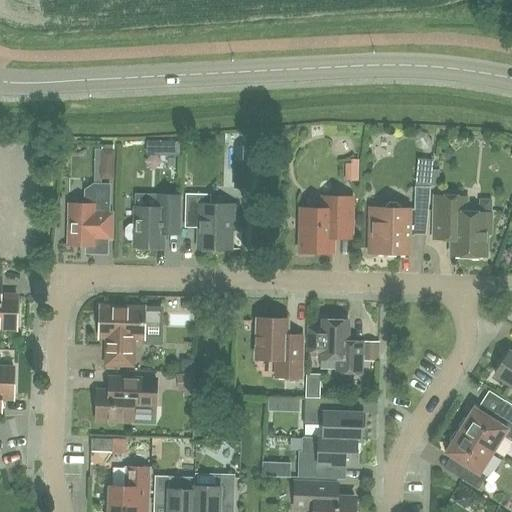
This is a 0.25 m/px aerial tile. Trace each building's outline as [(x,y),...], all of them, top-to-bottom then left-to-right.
[(419,149),(424,150),(429,147),(430,142),(424,134),(419,132),(414,135),(413,141),(419,149)] [(161,141),(147,141),(147,152),(160,152),(161,141)] [(448,148),(440,155),(447,162),(454,156),(448,148)] [(440,184),(441,157),(426,156),(426,183),(440,184)] [(349,164),(344,164),(344,181),(357,182),(358,160),(349,159),(349,164)] [(108,239),(110,186),(95,186),(85,191),(85,205),(69,205),(68,226),(68,246),(94,247),(94,239),(108,239)] [(428,211),(430,188),(415,187),(414,211),(428,211)] [(198,250),(199,250),(200,250),(203,253),(210,253),(213,250),(229,250),(229,226),(237,226),(237,206),(211,205),(211,195),(185,195),(185,215),(185,225),(196,225),(199,228),(198,250)] [(180,236),(181,218),(181,197),(157,197),(157,209),(134,208),(134,225),(130,224),(126,228),(125,236),(129,240),(134,240),(133,248),(164,249),(164,235),(180,236)] [(452,256),(468,256),(469,256),(471,259),(479,259),(481,256),(485,257),(486,234),(489,234),(489,214),(465,214),(466,198),(435,197),(434,229),(452,230),(452,256)] [(351,238),(352,199),(323,199),(323,211),(301,211),(300,252),(332,253),(333,238),(351,238)] [(389,202),(386,206),(386,209),(370,209),(369,237),(375,237),(374,254),(409,254),(410,210),(400,209),(400,207),(397,203),(389,202)] [(2,280),(0,279),(0,328),(16,329),(17,297),(2,297),(2,280)] [(161,327),(161,309),(101,308),(100,338),(107,338),(107,365),(132,366),(133,339),(143,339),(144,327),(161,327)] [(362,341),(348,341),(348,322),(343,321),(341,318),(330,318),(328,321),(322,321),(322,328),(307,328),(307,355),(318,355),(318,359),(337,359),(337,373),(361,373),(362,350),(362,341)] [(302,379),(303,347),(303,335),(287,334),(287,320),(257,319),(256,359),(276,360),(276,378),(302,379)] [(365,361),(379,361),(380,350),(380,343),(365,343),(365,361)] [(511,354),(509,353),(495,375),(511,385),(511,354)] [(181,361),(181,373),(193,374),(194,362),(181,361)] [(0,412),(2,413),(2,399),(13,399),(14,369),(0,368),(0,412)] [(314,371),(314,396),(328,396),(328,371),(314,371)] [(181,390),(193,388),(191,375),(179,377),(181,390)] [(156,380),(132,379),(108,378),(108,391),(98,391),(98,395),(93,397),(93,406),(97,409),(97,422),(132,423),(133,407),(155,408),(156,380)] [(361,440),(362,414),(333,413),(334,399),(304,398),(304,425),(324,425),(323,438),(318,438),(318,439),(361,440)] [(511,414),(500,407),(492,420),(474,408),(459,431),(493,452),(502,437),(511,443),(511,414)] [(266,437),(275,437),(275,429),(267,429),(266,437)] [(478,490),(485,478),(479,474),(493,452),(459,431),(445,453),(464,465),(457,476),(478,490)] [(361,440),(318,439),(318,438),(302,438),(302,452),(299,452),(298,478),(327,479),(328,465),(357,466),(357,441),(361,441),(361,440)] [(113,439),(112,453),(126,454),(127,439),(113,439)] [(149,511),(150,500),(151,469),(125,468),(124,487),(110,487),(109,511),(149,511)] [(195,487),(193,511),(219,511),(220,502),(234,502),(235,475),(221,475),(220,487),(195,487)] [(193,511),(195,487),(195,478),(155,477),(154,503),(168,504),(167,511),(193,511)] [(354,511),(355,498),(339,497),(339,483),(317,483),(295,482),(294,509),(314,510),(314,511),(354,511)] [(459,488),(451,499),(465,508),(472,496),(459,488)]
